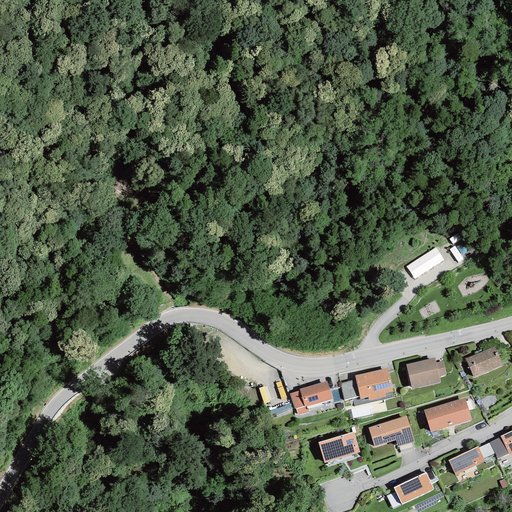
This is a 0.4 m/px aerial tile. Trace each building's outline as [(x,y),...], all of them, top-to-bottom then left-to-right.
[(495,347),(465,359),(474,378),(503,365),(495,347)] [(412,389),(440,383),(439,377),(446,375),(443,361),(436,363),(435,358),(406,364),(412,389)] [(355,380),(359,397),(352,399),(354,406),(392,398),(391,392),(392,392),(387,368),(354,376),(355,380)] [(352,399),(359,397),(355,380),(340,384),(340,386),(344,401),(352,399)] [(306,406),(332,399),(329,389),(326,382),(299,389),(299,391),(304,406),(304,407),(306,406)] [(261,385),(264,401),(272,400),(269,383),(261,385)] [(329,389),(332,399),(333,403),(344,401),(340,386),(329,389)] [(289,394),(294,409),(296,409),(304,406),(299,391),(289,394)] [(465,398),(424,410),(430,432),(472,420),(465,398)] [(308,412),(306,406),(304,407),(304,406),(296,409),(297,415),(308,412)] [(407,416),(368,428),(374,447),(395,440),(398,447),(399,447),(412,443),(414,442),(407,416)] [(511,430),(500,436),(500,437),(508,453),(509,455),(511,453),(511,430)] [(354,432),(318,443),(324,463),(359,452),(354,432)] [(495,453),(497,459),(508,453),(500,437),(489,443),(495,453)] [(414,448),(412,443),(399,447),(400,452),(414,448)] [(483,459),(495,453),(489,443),(478,448),(483,459)] [(478,446),(448,460),(455,475),(484,461),(483,459),(478,448),(478,446)] [(426,472),(393,488),(395,491),(402,504),(433,489),(426,472)] [(502,488),(507,486),(504,479),(499,481),(502,488)] [(392,509),(402,504),(395,491),(386,496),(392,509)]
